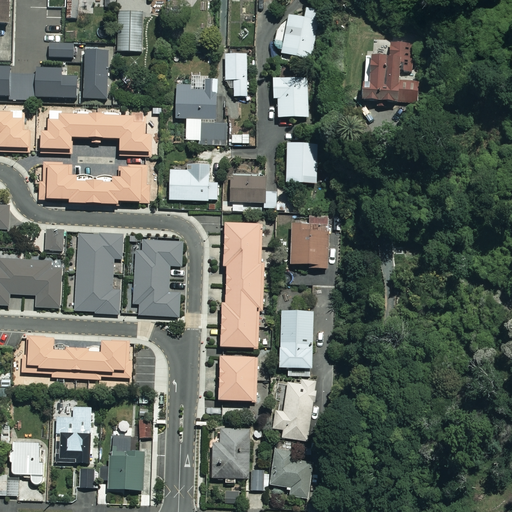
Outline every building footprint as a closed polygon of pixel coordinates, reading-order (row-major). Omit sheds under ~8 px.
[(0,0),(0,26),(8,27),(8,0),(0,0)] [(115,0),(108,0),(104,0),(104,11),(114,11),(115,0)] [(146,0),(118,0),(118,53),(143,53),(143,16),(146,16),(146,0)] [(76,4),(67,4),(67,20),(75,20),(76,4)] [(321,12),(306,10),(305,21),(288,18),(282,56),(312,61),(321,12)] [(41,45),(12,45),(12,62),(22,62),(22,67),(41,67),(41,45)] [(389,59),(367,59),(366,86),(363,86),(363,103),(419,105),(420,83),(400,83),(400,73),(412,73),(413,46),(390,45),(389,59)] [(112,47),(46,46),(46,63),(112,64),(112,47)] [(235,100),(250,99),(249,57),(225,58),(225,83),(234,82),(235,100)] [(42,66),(42,68),(21,68),(22,65),(0,64),(0,101),(111,104),(112,68),(42,66)] [(186,121),(219,120),(220,81),(207,81),(207,78),(192,78),(192,87),(176,87),(176,121),(186,121)] [(308,80),(273,81),(273,101),(277,101),(278,120),(309,119),(308,80)] [(230,116),(230,148),(254,148),(253,102),(225,102),(225,116),(230,116)] [(91,141),(91,146),(100,146),(100,141),(120,141),(119,154),(148,155),(148,159),(159,160),(160,112),(119,111),(119,118),(49,116),(48,134),(41,134),(40,151),(71,152),(71,140),(91,141)] [(22,115),(0,114),(0,150),(33,151),(34,123),(22,123),(22,115)] [(219,120),(186,121),(186,145),(226,146),(227,120),(219,120)] [(317,146),(287,146),(286,185),(316,185),(317,146)] [(210,166),(185,166),(185,171),(168,171),(168,201),(216,201),(216,171),(210,171),(210,166)] [(72,168),(44,167),(43,180),(39,180),(38,202),(69,202),(69,206),(118,207),(118,204),(149,205),(149,186),(157,186),(157,168),(120,167),(120,181),(80,182),(72,175),(72,168)] [(265,179),(230,178),(230,204),(264,205),(264,210),(276,210),(276,193),(265,193),(265,179)] [(9,207),(0,206),(0,230),(8,230),(9,207)] [(329,219),(309,218),(309,227),(291,227),(290,267),(311,267),(311,270),(327,271),(329,219)] [(263,226),(224,226),(224,270),(226,270),(226,305),(221,305),(221,350),(258,350),(258,311),(262,311),(263,226)] [(63,234),(46,233),(45,252),(62,253),(63,234)] [(123,237),(79,235),(75,313),(119,315),(120,290),(111,290),(113,260),(122,260),(123,237)] [(182,243),(143,242),(143,253),(135,252),(133,306),(139,306),(139,317),(178,318),(179,293),(169,293),(170,267),(181,268),(182,243)] [(0,306),(9,307),(9,296),(36,297),(35,309),(60,310),(62,269),(51,268),(52,261),(17,260),(17,254),(0,253),(0,306)] [(313,314),(281,313),(279,370),(311,371),(313,314)] [(55,340),(28,339),(28,356),(22,356),(22,375),(47,375),(47,380),(101,381),(101,379),(131,380),(132,345),(101,345),(101,355),(90,355),(90,352),(55,351),(55,340)] [(257,359),(219,359),(219,403),(256,403),(257,359)] [(308,442),(316,381),(302,380),(302,385),(287,383),(283,415),(276,414),(274,430),(284,432),(283,439),(308,442)] [(90,410),(74,409),(73,420),(57,419),(56,464),(89,464),(90,410)] [(152,426),(139,427),(140,440),(153,439),(152,426)] [(249,432),(220,431),(220,445),(213,444),(211,480),(225,480),(225,485),(235,485),(235,480),(248,480),(249,432)] [(132,438),(113,437),(112,459),(109,459),(107,491),(142,492),(144,455),(131,454),(132,438)] [(44,444),(11,445),(11,477),(31,476),(31,486),(45,486),(44,444)] [(290,452),(273,452),(272,488),(290,489),(289,499),(310,500),(311,465),(289,464),(290,452)] [(93,469),(80,470),(81,489),(87,489),(94,489),(93,469)] [(267,472),(251,472),(251,492),(267,491),(267,472)]
